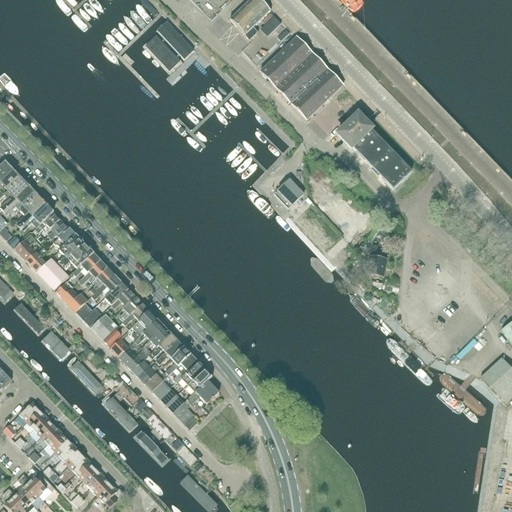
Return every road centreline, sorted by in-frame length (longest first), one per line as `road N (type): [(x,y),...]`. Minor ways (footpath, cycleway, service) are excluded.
road 1 (primary): [(293,511),(272,433),(253,399),(13,143)]
road 2 (unclassified): [(511,243),(280,0)]
road 3 (residential): [(235,483),(0,245)]
road 4 (unknown): [(485,319),(458,258),(418,219),(401,301),(419,328),(461,333)]
road 5 (residential): [(141,505),(30,390)]
